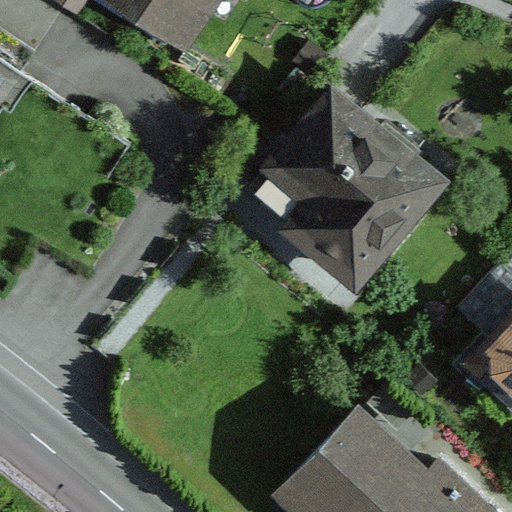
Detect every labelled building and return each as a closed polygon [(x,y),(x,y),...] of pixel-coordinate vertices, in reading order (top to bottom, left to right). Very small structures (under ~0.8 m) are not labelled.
[(132,0),(193,40),(220,0),(88,0),(89,1),(89,0),(132,0)] [(28,100),(53,62),(0,27),(0,123),(19,94),(28,100)] [(462,163),(343,63),(270,150),(311,184),(287,212),(365,277),(462,163)] [(511,381),(511,252),(468,300),(492,322),(471,344),(511,381)] [(317,511),(511,511),(511,497),(456,445),(446,456),(377,391),(289,485),(317,511)]
